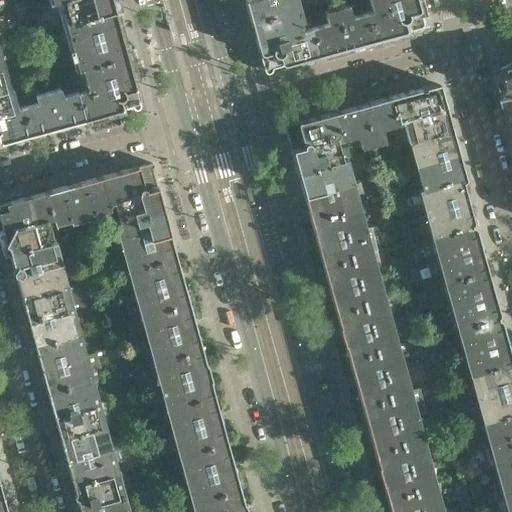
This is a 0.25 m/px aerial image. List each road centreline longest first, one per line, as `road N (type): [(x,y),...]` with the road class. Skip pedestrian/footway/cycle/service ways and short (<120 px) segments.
road 1 (tertiary): [(343,511),(236,111)]
road 2 (tertiary): [(187,125),(294,511)]
road 3 (residential): [(461,50),(236,111)]
road 4 (residential): [(0,176),(187,125)]
road 5 (residential): [(0,325),(52,511)]
road 6 (residential): [(461,50),(511,231)]
road 7 (tertiary): [(152,0),(187,125)]
